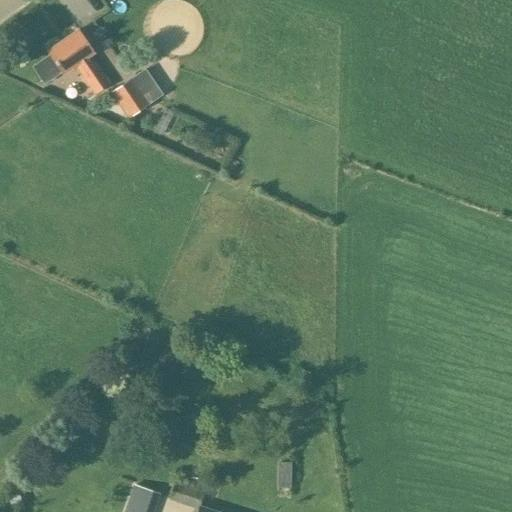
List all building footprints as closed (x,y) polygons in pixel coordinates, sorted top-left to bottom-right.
[(110,84),(90,55),(93,53),(78,30),(46,52),(62,74),(74,66),(94,96),(110,84)] [(163,97),(145,72),(111,93),(117,101),(112,105),(118,115),(124,111),(129,117),(163,97)] [(303,387),(304,385),(308,373),(297,369),(293,380),(292,383),(303,387)] [(170,500),(198,509),(199,507),(200,507),(207,484),(177,475),(170,500)] [(124,511),(154,511),(160,492),(133,483),(124,511)]
